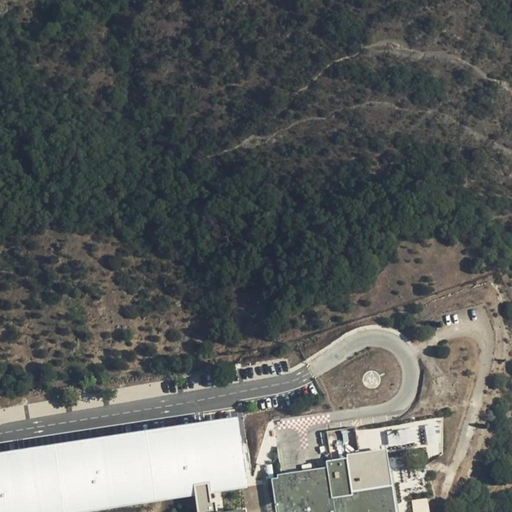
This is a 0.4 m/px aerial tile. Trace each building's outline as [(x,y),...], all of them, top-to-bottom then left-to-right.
[(468,349),(453,347),(450,371),(465,373),(468,349)] [(0,511),(48,511),(194,491),(207,489),(244,483),(235,421),(0,458),(0,511)] [(358,450),(384,448),(384,444),(398,443),(397,428),(357,431),(358,450)] [(275,511),(394,511),(385,450),(359,454),(343,456),(344,460),(324,463),(324,469),(275,476),(276,480),(271,480),(275,511)] [(207,489),(194,491),(196,511),(215,511),(215,509),(214,502),(209,502),(207,489)] [(411,500),(412,511),(429,511),(427,497),(411,500)]
